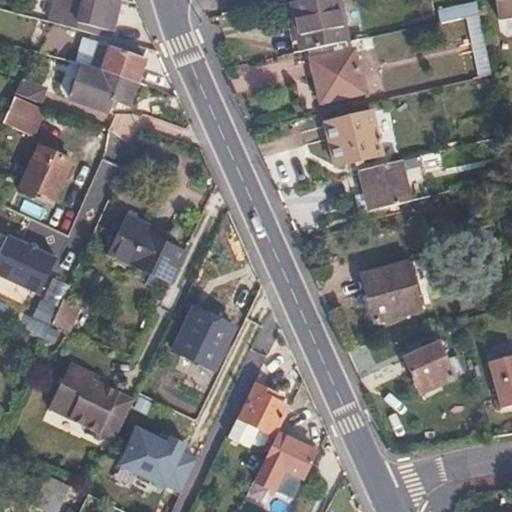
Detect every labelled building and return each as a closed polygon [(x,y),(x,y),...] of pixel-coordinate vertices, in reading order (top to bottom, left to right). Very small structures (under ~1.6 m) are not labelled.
[(17,0),(14,11),(39,18),(46,20),(51,4),(33,0),(17,0)] [(157,50),(148,31),(116,33),(105,30),(108,19),(116,21),(122,2),(116,0),(58,0),(53,22),(76,28),(99,35),(149,48),(157,50)] [(338,0),(294,0),(304,51),(346,42),(338,0)] [(511,0),(495,0),(498,17),(511,14),(511,0)] [(465,16),(478,77),(491,74),(479,13),(465,16)] [(137,84),(149,48),(99,35),(94,53),(71,46),(76,28),(53,22),(46,20),(39,18),(29,51),(83,67),(137,84)] [(94,53),(99,35),(76,28),(71,46),(94,53)] [(310,58),(320,102),(364,92),(355,48),(310,58)] [(130,106),(137,84),(83,67),(78,86),(54,79),(50,89),(73,97),(108,110),(112,100),(130,106)] [(13,97),(2,123),(30,136),(42,110),(13,97)] [(107,115),(108,110),(73,97),(72,102),(107,115)] [(383,154),(373,111),(326,122),(336,166),(383,154)] [(52,207),(73,161),(40,146),(19,191),(52,207)] [(401,160),(361,170),(370,211),(411,200),(401,160)] [(169,283),(184,252),(146,234),(149,227),(126,215),(108,253),(169,283)] [(56,258),(8,236),(0,253),(0,276),(40,295),(56,258)] [(501,259),(496,239),(480,243),(485,263),(501,259)] [(360,273),(374,321),(421,307),(407,259),(360,273)] [(44,337),(52,303),(34,298),(25,332),(44,337)] [(79,306),(63,299),(52,323),(67,331),(79,306)] [(174,351),(215,370),(235,326),(195,307),(174,351)] [(453,377),(439,341),(405,357),(421,393),(453,377)] [(511,353),(488,360),(501,407),(511,403),(511,353)] [(49,408),(114,439),(134,400),(105,386),(108,380),(70,362),(49,408)] [(278,396),(256,385),(241,418),(261,428),(274,435),(287,408),(275,401),(278,396)] [(261,428),(241,418),(232,436),(252,446),(261,428)] [(141,435),(123,472),(165,492),(166,490),(181,498),(197,464),(182,457),(186,448),(171,441),(167,450),(156,445),(157,443),(141,435)] [(268,461),(265,459),(255,480),(274,490),(284,469),(303,478),(314,454),(280,436),(268,461)] [(43,511),(57,511),(68,487),(40,476),(28,506),(43,511)]
